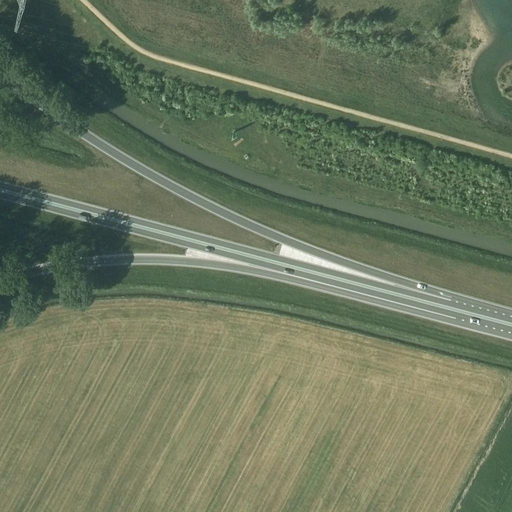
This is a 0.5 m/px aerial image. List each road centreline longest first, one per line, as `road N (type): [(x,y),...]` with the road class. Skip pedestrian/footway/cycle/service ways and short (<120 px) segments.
road 1 (trunk): [(451,309),(156,179),(0,71)]
road 2 (trunk): [(319,274),(0,191)]
road 3 (trunk): [(0,281),(142,259),(319,274)]
road 4 (trunk): [(451,309),(319,274)]
